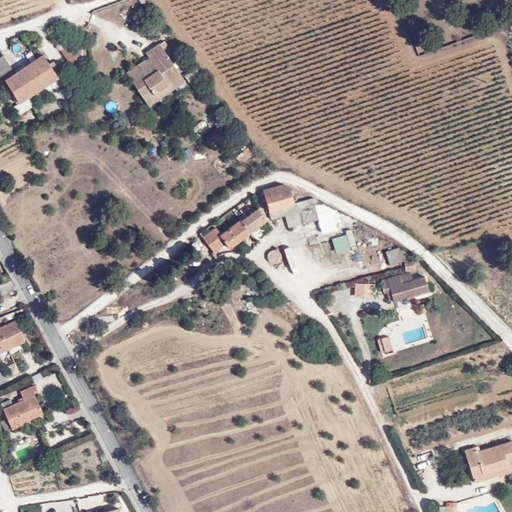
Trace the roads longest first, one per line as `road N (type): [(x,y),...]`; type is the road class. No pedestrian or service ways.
road 1 (unclassified): [(0,234),(131,482)]
road 2 (track): [(473,61),(412,67),(392,54),(378,0)]
road 3 (residential): [(131,482),(11,501)]
